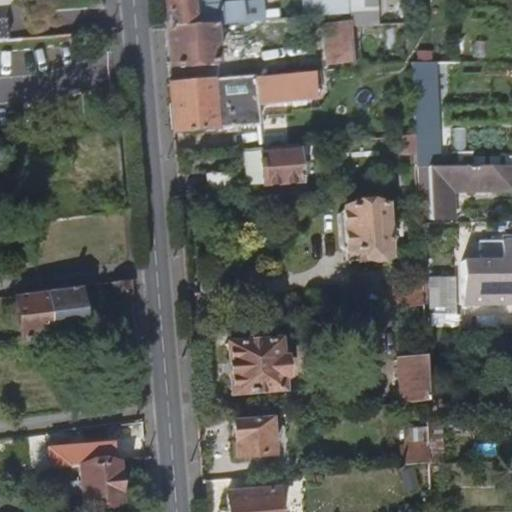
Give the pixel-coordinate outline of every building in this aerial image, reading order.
[(220,26),(217,0),(161,0),(164,30),(220,26)] [(334,0),(293,0),(295,13),(335,11),(334,0)] [(353,69),(370,67),(370,60),(362,61),(359,29),(379,28),(376,0),(348,0),(350,16),(350,25),(353,66),(353,69)] [(242,64),(239,25),(220,26),(164,30),(168,70),(242,64)] [(327,68),(353,66),(350,25),(324,27),(327,68)] [(311,75),(281,78),(283,102),(313,100),(311,75)] [(243,128),(238,78),(170,85),(174,135),(243,128)] [(416,168),(432,168),(431,135),(415,136),(415,148),(416,168)] [(401,148),(415,148),(415,136),(400,137),(401,148)] [(298,153),(260,155),(262,186),(301,183),(298,153)] [(511,190),(511,166),(432,168),(432,218),(455,217),(454,191),(511,190)] [(386,202),(343,205),(343,209),(338,209),(340,247),(345,247),(346,251),(368,250),(369,259),(389,258),(386,202)] [(107,215),(65,220),(70,262),(113,256),(107,215)] [(511,242),(503,243),(503,263),(463,263),(464,307),(511,306),(511,242)] [(456,275),(429,276),(430,325),(457,324),(456,275)] [(115,297),(133,295),(133,283),(114,285),(115,297)] [(422,307),(421,283),(391,286),(392,309),(422,307)] [(49,294),(54,338),(85,333),(79,290),(49,294)] [(49,294),(16,298),(22,342),(54,338),(49,294)] [(279,342),(229,346),(233,395),(287,390),(285,359),(280,360),(279,342)] [(397,359),(399,404),(426,402),(425,382),(424,357),(397,359)] [(427,423),(436,423),(435,381),(425,382),(426,402),(427,423)] [(270,420),(233,423),(235,444),(242,443),(244,459),(273,456),(270,420)] [(428,464),(442,464),(440,423),(436,423),(427,423),(427,430),(428,464)] [(428,464),(427,430),(405,431),(405,446),(401,447),(402,466),(428,464)] [(117,466),(116,463),(114,446),(68,452),(70,463),(75,462),(76,471),(83,470),(117,466)] [(117,466),(83,470),(88,511),(126,507),(121,466),(117,466)] [(284,511),(282,490),(231,494),(232,511),(284,511)]
